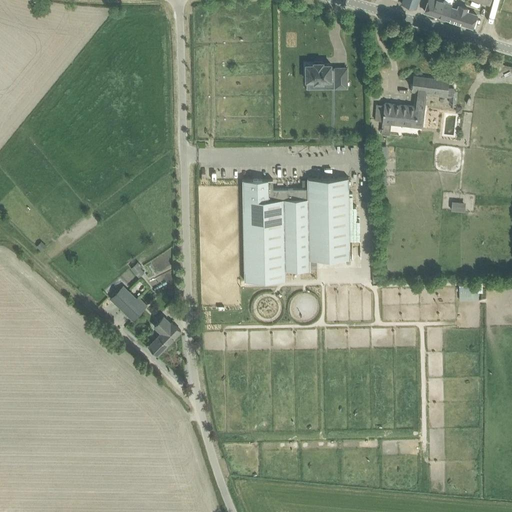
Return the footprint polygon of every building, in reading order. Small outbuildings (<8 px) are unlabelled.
[(402,0),(402,4),(416,8),(418,0),(402,0)] [(441,0),(428,0),(428,2),(425,11),(447,18),(451,6),(451,3),(441,0)] [(497,13),(511,17),(511,3),(511,4),(501,0),(497,13)] [(451,6),(447,18),(473,27),(477,14),(467,11),(468,8),(459,5),(458,9),(451,6)] [(314,80),(314,82),(323,82),(323,80),(331,80),(331,79),(335,79),(335,87),(347,87),(347,67),(335,67),(335,69),(331,69),(331,63),(323,64),(323,62),(314,62),(314,64),(306,64),(306,69),(304,69),(305,75),(306,75),(306,80),(314,80)] [(454,89),(451,89),(451,91),(448,91),(449,81),(414,76),(411,91),(416,92),(414,106),(385,102),(385,103),(383,103),(383,104),(377,103),(375,119),(382,120),(382,121),(383,119),(422,124),(426,93),(447,96),(450,97),(450,103),(451,103),(451,107),(454,107),(455,103),(455,104),(456,92),(454,92),(454,89)] [(253,179),(242,179),(244,280),(285,279),(285,269),(311,269),(310,259),(343,258),(350,258),(349,177),(307,178),(307,180),(307,187),(307,188),(268,189),(268,179),(273,179),(253,179)] [(453,209),(467,209),(467,201),(453,200),(453,209)] [(41,241),(37,246),(39,248),(42,251),(46,246),(41,241)] [(131,267),(139,277),(145,272),(140,267),(142,266),(138,261),(131,267)] [(145,306),(123,285),(110,298),(132,320),(145,306)] [(480,299),(480,288),(460,289),(460,300),(480,299)] [(157,354),(181,330),(172,321),(171,323),(164,316),(157,323),(154,326),(161,332),(149,346),(157,354)]
